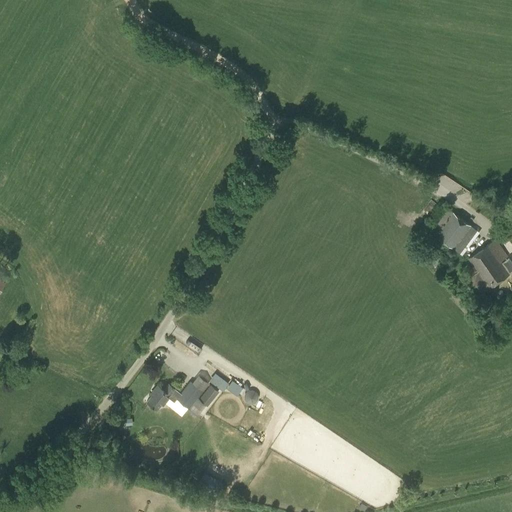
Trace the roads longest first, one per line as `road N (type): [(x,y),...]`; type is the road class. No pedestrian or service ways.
road 1 (unclassified): [(7,511),(81,437),(196,279),(269,138),(268,111),(251,86)]
road 2 (track): [(129,0),(146,20),(251,86)]
